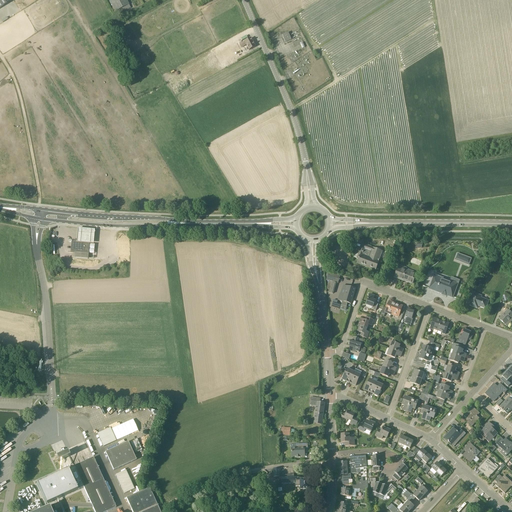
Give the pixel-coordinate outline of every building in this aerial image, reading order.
[(126,0),(111,0),(109,1),(115,12),(118,10),(120,14),(131,8),(129,5),(129,4),(126,0)] [(288,32),(282,35),(285,42),(291,40),(288,32)] [(247,46),(253,42),(251,38),(240,44),(242,47),(246,45),(247,46)] [(223,48),(227,56),(240,49),(236,42),(223,48)] [(77,229),(76,242),(78,242),(78,243),(88,243),(87,253),(93,254),(93,244),(94,230),(77,229)] [(87,253),(88,243),(78,243),(78,242),(76,242),(73,242),(73,246),(72,252),(70,252),(69,252),(70,252),(75,253),(75,258),(88,259),(88,254),(93,254),(87,253)] [(382,251),(362,244),(358,254),(360,255),(357,263),(364,266),(364,265),(376,269),(379,260),(382,251)] [(471,259),(461,255),(459,260),(465,262),(464,263),(468,265),(471,259)] [(406,270),(407,268),(399,265),(394,277),(412,284),(416,274),(406,270)] [(340,276),(329,272),(326,280),(329,281),(327,289),(330,290),(329,293),(333,294),(337,283),(338,284),(340,276)] [(451,282),(451,281),(441,278),(440,280),(434,277),(429,289),(442,294),(442,295),(446,297),(446,296),(452,298),(456,290),(457,287),(457,286),(451,284),(451,282)] [(343,302),(347,303),(351,304),(355,289),(344,285),(343,285),(342,290),(341,293),(340,293),(338,300),(343,302)] [(489,301),(481,298),(481,296),(473,293),(469,305),(477,308),(478,305),(481,306),(480,307),(485,309),(489,301)] [(375,301),(373,300),(375,296),(370,294),(366,305),(373,308),(372,309),(376,311),(378,305),(374,303),(375,301)] [(334,300),(331,307),(339,309),(340,305),(337,304),(338,301),(334,300)] [(396,304),(389,301),(387,309),(383,307),(381,313),(385,314),(386,312),(392,314),(396,304)] [(402,306),(396,304),(392,314),(398,317),(397,319),(401,321),(403,315),(400,314),(402,306)] [(414,311),(408,309),(406,317),(404,323),(411,325),(411,323),(412,323),(413,319),(412,319),(414,311)] [(511,321),(511,314),(508,310),(499,319),(507,327),(511,321)] [(358,325),(367,328),(368,325),(371,326),(373,320),(366,317),(366,318),(367,318),(366,321),(365,321),(361,319),(358,325)] [(442,321),(434,318),(430,329),(433,330),(434,329),(438,331),(442,321)] [(449,324),(446,322),(442,321),(438,331),(442,332),(441,333),(445,334),(449,324)] [(359,336),(367,338),(369,333),(365,332),(367,328),(358,325),(356,331),(360,333),(362,333),(361,336),(359,336)] [(471,332),(465,330),(461,337),(460,336),(458,341),(466,345),(471,332)] [(363,344),(363,341),(360,339),(353,337),(352,341),(351,340),(349,346),(356,348),(355,351),(359,352),(361,344),(362,343),(363,344)] [(392,342),(389,349),(402,354),(403,349),(399,348),(400,345),(392,342)] [(421,352),(431,356),(432,352),(433,353),(435,347),(439,349),(439,348),(440,346),(433,343),(432,346),(429,345),(428,348),(423,346),(421,352)] [(463,350),(460,349),(461,346),(453,343),(452,347),(452,349),(454,350),(452,354),(465,358),(466,354),(462,353),(463,350)] [(396,356),(400,357),(402,354),(389,349),(387,355),(395,358),(396,356)] [(419,358),(427,361),(428,362),(431,356),(421,352),(419,358)] [(459,361),(463,362),(465,358),(452,354),(451,358),(450,360),(458,363),(459,361)] [(393,364),(385,361),(382,368),(395,372),(396,368),(392,366),(393,364)] [(459,373),(455,371),(456,369),(448,366),(446,373),(458,377),(459,373)] [(505,372),(501,376),(503,377),(501,380),(508,387),(510,384),(508,382),(511,378),(511,367),(510,366),(511,367),(505,373),(505,372)] [(382,368),(380,374),(388,377),(389,374),(393,376),(395,372),(382,368)] [(349,383),(354,372),(347,369),(342,380),(349,383)] [(424,374),(415,370),(412,376),(422,380),(424,374)] [(307,377),(305,388),(314,389),(316,378),(314,378),(315,372),(308,371),(308,377),(307,377)] [(361,375),(354,372),(349,383),(356,386),(361,375)] [(458,377),(446,373),(443,379),(451,382),(452,379),(456,381),(458,377)] [(412,376),(410,383),(420,386),(422,380),(412,376)] [(371,393),(376,382),(370,379),(365,390),(371,393)] [(383,385),(376,382),(371,393),(378,396),(383,385)] [(503,392),(505,393),(508,390),(500,383),(497,387),(494,384),(489,389),(490,389),(485,394),(490,399),(494,395),(497,398),(503,392)] [(449,388),(441,385),(438,384),(437,387),(440,388),(439,391),(451,396),(453,392),(448,390),(449,388)] [(451,396),(439,391),(436,398),(444,401),(445,398),(450,400),(451,396)] [(407,411),(412,399),(405,397),(402,405),(404,406),(403,410),(407,411)] [(322,425),(325,403),(320,403),(320,399),(311,398),(310,405),(317,406),(314,424),(322,425)] [(511,401),(508,398),(504,402),(499,407),(502,409),(501,409),(502,410),(507,414),(511,409),(511,410),(511,409),(511,401)] [(418,401),(412,399),(407,411),(411,413),(412,409),(415,409),(418,401)] [(430,408),(423,406),(420,414),(423,415),(421,419),(425,420),(430,408)] [(479,418),(477,416),(479,413),(472,407),(464,416),(469,420),(467,423),(471,427),(479,418)] [(437,410),(430,408),(425,420),(429,422),(431,417),(434,418),(437,410)] [(360,419),(354,416),(355,414),(348,411),(345,415),(343,414),(340,419),(346,422),(347,420),(351,422),(350,425),(351,425),(351,426),(355,428),(360,419)] [(375,424),(371,421),(370,422),(367,421),(365,426),(361,424),(358,429),(364,432),(365,429),(371,432),(375,424)] [(498,433),(493,429),(494,427),(489,422),(481,432),(487,437),(485,439),(489,443),(498,433)] [(281,435),(290,435),(290,427),(282,427),(281,435)] [(379,429),(376,436),(382,439),(383,436),(387,438),(390,431),(383,427),(381,432),(379,431),(379,429)] [(103,447),(116,441),(110,428),(97,434),(103,447)] [(466,434),(460,429),(458,432),(453,428),(450,432),(445,438),(452,445),(457,439),(460,436),(462,437),(466,434)] [(354,438),(349,438),(349,434),(341,435),(341,443),(345,442),(345,446),(354,445),(354,438)] [(407,439),(402,436),(398,443),(404,446),(407,439)] [(138,447),(139,449),(141,449),(138,439),(132,441),(133,446),(138,445),(139,447),(138,447)] [(413,441),(407,439),(404,446),(410,449),(413,441)] [(511,444),(510,443),(511,442),(510,443),(505,439),(499,446),(508,454),(511,449),(511,444)] [(113,470),(136,460),(128,442),(105,452),(113,470)] [(308,444),(303,444),(296,444),(296,447),(292,448),(292,457),(296,457),(300,457),(300,456),(305,456),(305,452),(308,452),(308,444)] [(479,453),(469,444),(465,449),(467,451),(463,455),(471,462),(479,453)] [(422,459),(427,453),(422,449),(417,455),(422,459)] [(71,466),(64,451),(54,456),(56,461),(60,471),(71,466)] [(432,458),(427,453),(422,459),(426,463),(432,458)] [(380,455),(373,456),(373,461),(371,461),(371,465),(373,465),(373,468),(372,468),(372,471),(379,471),(379,467),(380,467),(380,455)] [(366,456),(350,457),(350,462),(338,463),(339,470),(349,470),(350,472),(352,471),(352,474),(356,473),(356,470),(367,468),(366,456)] [(75,466),(94,511),(106,511),(116,508),(94,458),(93,457),(75,465),(75,466)] [(497,469),(496,468),(498,466),(495,463),(494,465),(488,459),(477,470),(477,471),(479,469),(483,473),(488,478),(489,477),(490,477),(491,476),(490,475),(494,472),(497,469)] [(442,467),(437,462),(432,468),(436,473),(442,467)] [(404,473),(408,469),(403,464),(395,473),(392,476),(397,481),(401,478),(400,477),(402,475),(403,476),(405,474),(404,473)] [(442,467),(436,473),(433,476),(434,476),(436,478),(439,475),(441,477),(446,471),(442,467)] [(35,481),(43,503),(75,490),(66,469),(35,481)] [(301,480),(301,478),(294,478),(294,475),(288,475),(282,475),(280,475),(280,469),(274,469),(274,477),(276,477),(276,480),(281,480),(281,484),(294,484),(294,485),(296,485),(296,487),(301,487),(301,480)] [(349,470),(339,470),(339,475),(343,475),(343,477),(342,477),(342,478),(343,480),(342,480),(343,480),(343,482),(342,482),(343,482),(343,484),(343,485),(349,485),(348,480),(351,480),(351,474),(352,474),(352,471),(350,472),(349,470)] [(124,493),(134,489),(126,471),(116,475),(124,493)] [(511,485),(511,482),(509,479),(504,475),(502,478),(500,475),(495,481),(497,483),(495,485),(505,493),(511,486),(511,485)] [(378,495),(382,485),(377,483),(376,484),(376,483),(375,479),(368,479),(368,483),(371,483),(371,490),(374,491),(372,496),(378,497),(379,495),(378,495)] [(310,480),(301,480),(301,487),(301,493),(305,493),(305,490),(311,490),(310,480)] [(392,490),(394,492),(396,489),(391,484),(388,488),(387,488),(387,487),(388,487),(382,485),(378,495),(379,495),(384,497),(385,494),(387,495),(392,490)] [(418,491),(423,496),(428,491),(422,486),(418,491)] [(149,488),(141,492),(126,498),(132,511),(142,511),(157,506),(149,488)] [(418,491),(413,496),(419,501),(423,496),(418,491)] [(414,506),(408,501),(404,506),(410,511),(414,506)] [(350,511),(351,505),(348,505),(340,503),(339,509),(350,511)]
